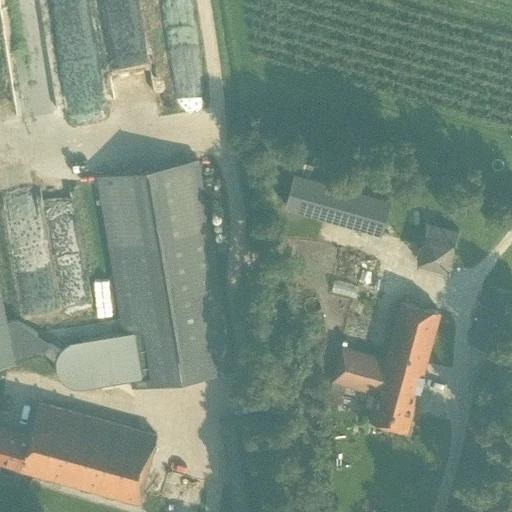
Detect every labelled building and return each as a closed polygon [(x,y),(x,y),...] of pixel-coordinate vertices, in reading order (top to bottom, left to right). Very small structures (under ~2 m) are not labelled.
[(83,387),(130,378),(132,385),(232,368),(197,158),(96,175),(122,332),(117,333),(82,339),(80,339),(77,340),(75,341),(72,341),(70,342),(68,343),(65,344),(63,345),(62,346),(61,347),(60,348),(59,349),(58,351),(58,352),(57,353),(56,355),(56,356),(56,358),(56,359),(55,359),(55,361),(55,362),(55,364),(55,365),(55,367),(56,368),(56,369),(56,370),(56,371),(57,373),(58,374),(58,375),(59,377),(60,378),(61,379),(62,380),(63,381),(64,382),(66,383),(67,384),(68,384),(70,385),(71,386),(72,386),(74,387),(75,387),(77,387),(78,387),(80,387),(81,387),(83,387)] [(380,233),(390,198),(293,171),(284,205),(380,233)] [(446,271),(455,239),(458,228),(427,220),(415,262),(446,271)] [(500,353),(511,308),(511,288),(487,282),(470,344),(500,353)] [(406,428),(438,310),(400,299),(384,357),(340,345),(331,379),(375,391),(368,417),(406,428)] [(0,310),(0,360),(45,351),(56,359),(56,358),(56,356),(56,355),(57,353),(58,352),(58,351),(59,349),(60,348),(16,318),(2,321),(0,310)] [(137,500),(155,432),(33,399),(23,435),(0,429),(0,459),(15,464),(14,467),(137,500)] [(231,511),(274,511),(260,415),(218,422),(231,511)]
